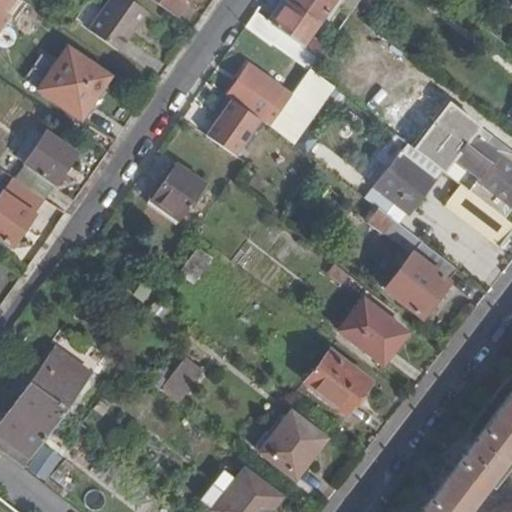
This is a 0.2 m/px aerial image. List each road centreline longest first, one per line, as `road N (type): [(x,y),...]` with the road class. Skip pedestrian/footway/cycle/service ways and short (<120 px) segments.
road 1 (residential): [(0,334),(239,0)]
road 2 (residential): [(350,511),(511,303)]
